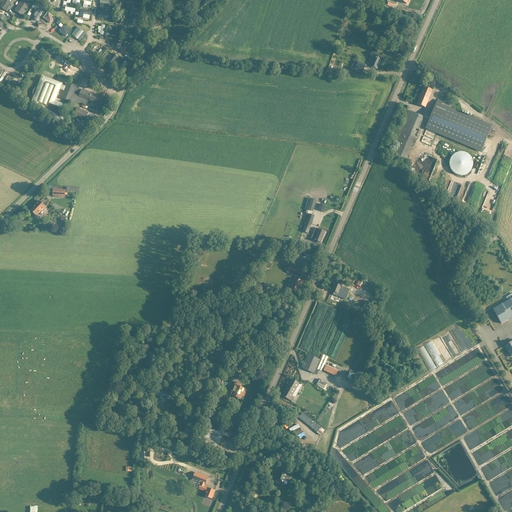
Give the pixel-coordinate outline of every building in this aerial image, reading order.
[(11,4),(13,1),(13,0),(3,0),(4,0),(0,6),(0,7),(7,12),(12,5),(11,4)] [(22,16),(30,4),(24,0),(22,0),(15,11),(22,16)] [(80,10),(79,18),(83,18),(84,14),(90,16),(91,11),(80,10)] [(43,18),(50,24),(55,18),(48,12),(43,18)] [(2,13),(0,16),(0,17),(7,21),(9,17),(2,13)] [(70,35),(72,33),(65,26),(63,28),(70,35)] [(75,35),(81,39),(87,32),(81,27),(75,35)] [(113,35),(124,36),(124,27),(117,27),(116,32),(114,31),(113,35)] [(123,50),(126,40),(120,38),(117,48),(123,50)] [(126,43),(125,47),(129,48),(128,53),(134,54),(135,45),(126,43)] [(375,69),(377,69),(380,63),(379,62),(380,60),(383,62),(383,61),(382,61),(384,57),(385,58),(380,56),(374,53),(372,57),(373,58),(370,67),(375,69)] [(118,60),(115,58),(114,59),(111,57),(108,62),(115,66),(118,60)] [(34,69),(38,62),(33,59),(29,67),(34,69)] [(127,60),(121,71),(126,74),(132,63),(127,60)] [(34,96),(31,104),(61,123),(66,116),(67,116),(67,115),(69,112),(67,111),(65,115),(63,113),(65,108),(66,105),(55,101),(60,89),(64,91),(61,98),(71,101),(69,107),(72,108),(73,105),(75,106),(76,104),(80,103),(86,106),(88,101),(90,101),(97,104),(101,106),(102,104),(104,105),(106,100),(107,100),(106,97),(104,97),(101,96),(101,98),(97,97),(97,95),(82,89),(81,90),(76,88),(76,87),(67,83),(66,87),(61,85),(62,84),(42,76),(40,81),(37,88),(36,88),(35,88),(34,89),(33,90),(33,91),(33,93),(32,94),(33,95),(33,96),(34,96)] [(416,104),(421,106),(425,108),(433,91),(428,89),(424,87),(416,104)] [(425,129),(481,152),(492,126),(447,107),(448,104),(437,100),(425,129)] [(74,116),(80,118),(85,120),(88,113),(77,108),(74,116)] [(407,110),(398,132),(415,139),(424,117),(412,112),(407,110)] [(472,164),(472,162),(472,160),(471,158),(470,156),(468,155),(466,153),(464,153),(462,152),(459,152),(457,153),(456,154),(454,154),(453,156),(451,157),(450,159),(450,161),(449,164),(450,166),(450,168),(451,170),(453,172),(454,173),(456,174),(457,175),(459,175),(462,175),(464,175),(466,174),(468,173),(470,171),(471,169),(472,168),(472,166),(472,164)] [(30,211),(34,214),(36,216),(45,207),(39,201),(30,211)] [(318,210),(319,211),(324,212),(326,206),(320,204),(318,210)] [(305,231),(310,233),(317,216),(311,214),(305,231)] [(310,239),(316,241),(321,243),(325,232),(315,228),(310,239)] [(304,273),(299,271),(289,266),(287,273),(296,276),(295,279),(294,278),(289,291),(291,292),(295,294),(295,293),(298,294),(303,282),(299,281),(301,278),(304,273)] [(361,280),(357,286),(372,295),(376,288),(377,286),(372,283),(371,285),(363,279),(362,281),(361,280)] [(332,294),(330,299),(345,305),(352,287),(337,281),(332,291),(335,292),(334,295),(332,294)] [(355,304),(363,307),(366,298),(359,295),(355,304)] [(511,298),(493,309),(501,324),(509,320),(508,318),(511,315),(511,298)] [(461,349),(464,353),(467,351),(463,342),(460,344),(461,346),(459,347),(460,350),(461,349)] [(308,355),(302,368),(306,370),(314,374),(316,369),(322,371),(328,357),(323,355),(320,360),(312,357),(308,355)] [(241,379),(246,369),(236,365),(232,375),(241,379)] [(326,365),(323,371),(335,376),(338,371),(326,365)] [(226,368),(219,383),(222,384),(227,372),(228,373),(231,374),(233,371),(226,368)] [(350,372),(347,378),(348,378),(352,380),(353,381),(356,375),(350,372)] [(302,385),(296,381),(291,379),(282,396),(292,402),(294,398),(302,385)] [(333,388),(326,385),(327,383),(319,379),(316,385),(330,393),(333,388)] [(234,385),(231,392),(230,394),(231,394),(229,400),(236,403),(238,399),(240,400),(242,396),(243,396),(246,389),(240,387),(241,384),(237,382),(236,385),(234,385)] [(173,395),(159,391),(158,395),(161,396),(160,399),(165,400),(165,398),(171,399),(173,395)] [(313,409),(309,413),(324,425),(327,420),(313,409)] [(320,435),(324,430),(302,413),(298,418),(320,435)] [(195,442),(218,452),(224,438),(230,440),(230,438),(234,430),(219,424),(216,429),(203,423),(195,442)] [(300,428),(294,431),(297,436),(298,435),(300,438),(305,435),(303,432),(302,433),(300,428)] [(277,445),(266,441),(264,447),(275,452),(277,445)] [(280,470),(275,482),(283,485),(288,474),(280,470)] [(195,472),(192,479),(201,483),(200,486),(204,487),(208,478),(195,472)] [(204,487),(200,486),(199,489),(207,492),(205,496),(211,499),(214,491),(204,487)]
